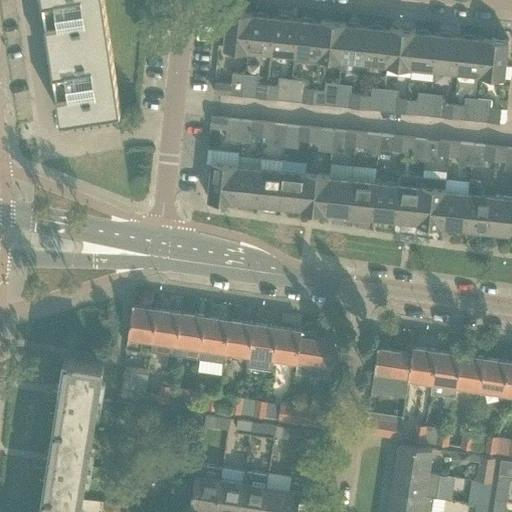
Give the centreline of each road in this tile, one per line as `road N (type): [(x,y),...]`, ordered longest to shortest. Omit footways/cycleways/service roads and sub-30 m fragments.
road 1 (residential): [(161,255),(192,0)]
road 2 (residential): [(368,292),(334,511)]
road 3 (tertiary): [(368,292),(161,255)]
road 4 (tertiary): [(511,313),(368,292)]
